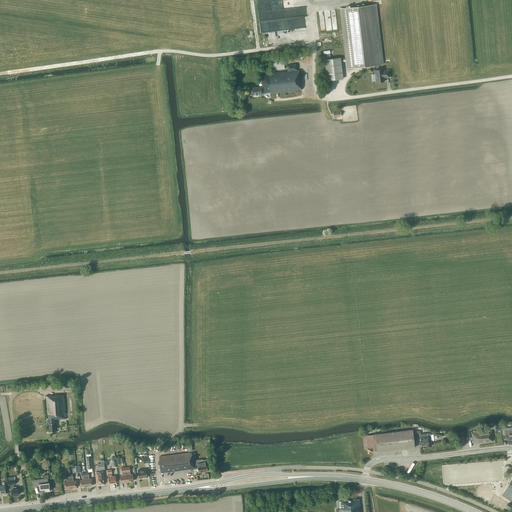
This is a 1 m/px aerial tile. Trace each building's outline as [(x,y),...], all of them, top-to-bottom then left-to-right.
[(347,68),(360,66),(382,64),(374,4),(340,9),(347,68)] [(297,7),(280,6),(279,9),(283,9),(283,17),(297,17),(297,7)] [(327,80),(343,78),(340,57),(324,59),(327,80)] [(284,69),(283,59),(269,60),(270,70),(284,69)] [(270,94),(301,90),(299,70),(296,71),(295,64),(286,65),(287,72),(260,75),(261,87),(249,89),(250,96),(256,95),(256,96),(258,96),(257,95),(263,95),(263,94),(270,93),(270,94)] [(376,82),(377,82),(378,83),(380,82),(380,81),(384,81),(384,77),(386,76),(386,77),(390,77),(389,70),(383,70),(383,69),(374,70),(376,82)] [(46,418),(47,418),(48,432),(56,431),(55,420),(66,419),(64,395),(45,396),(46,418)] [(504,430),(505,430),(505,425),(501,425),(501,430),(502,430),(503,440),(506,440),(511,439),(511,430),(504,431),(504,430)] [(406,430),(406,428),(400,429),(400,431),(362,436),(364,449),(366,449),(366,448),(373,447),(373,451),(377,451),(377,452),(414,448),(413,438),(412,432),(412,430),(406,430)] [(473,443),(493,441),(492,431),(481,432),(481,430),(473,431),(474,433),(472,433),(473,443)] [(430,433),(427,433),(420,434),(420,431),(412,432),(413,438),(420,437),(421,445),(426,445),(426,446),(431,446),(430,440),(434,439),(433,434),(430,435),(430,433)] [(206,461),(203,462),(203,463),(192,464),(191,453),(159,457),(161,473),(193,469),(194,475),(196,474),(196,472),(198,472),(203,472),(203,473),(206,472),(207,471),(206,461)] [(109,484),(116,483),(115,476),(111,476),(111,473),(111,470),(107,470),(109,484)] [(139,478),(147,477),(146,470),(138,471),(139,478)] [(97,485),(104,484),(102,472),(95,473),(97,485)] [(43,475),(43,479),(33,480),(33,487),(39,486),(39,490),(45,490),(45,491),(50,491),(49,482),(48,482),(47,478),(48,478),(48,475),(43,475)] [(511,477),(501,495),(511,502),(511,477)] [(12,495),(19,494),(18,489),(16,489),(16,487),(14,487),(13,484),(16,484),(15,480),(7,481),(8,485),(9,485),(9,490),(11,490),(12,495)] [(360,511),(360,505),(359,499),(355,499),(343,500),(343,501),(339,501),(339,507),(340,507),(340,511),(360,511)]
